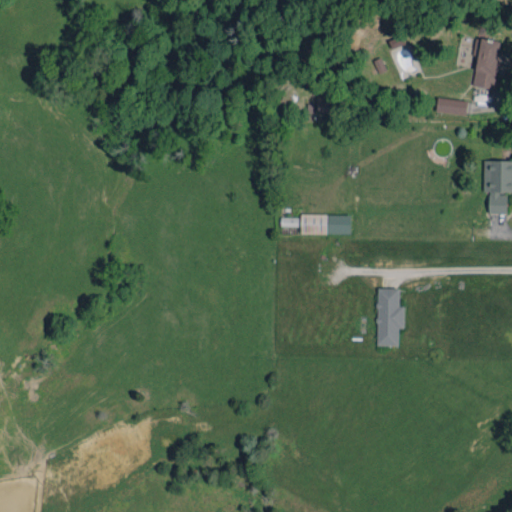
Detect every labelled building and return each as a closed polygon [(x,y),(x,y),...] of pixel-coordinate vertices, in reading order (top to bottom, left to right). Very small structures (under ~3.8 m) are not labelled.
[(477,56),(473,85),(495,88),(502,41),(475,37),(472,55),(477,56)] [(317,112),(337,112),(336,94),(317,95),(317,112)] [(467,100),(437,97),(436,112),(466,114),(467,100)] [(511,191),(511,160),(484,160),(483,191),(489,191),(488,213),(506,213),(507,192),(511,191)] [(350,233),(351,214),(300,213),(300,217),(281,217),(280,225),(301,225),(300,233),(350,233)] [(399,306),(399,288),(377,287),(376,344),(398,345),(398,327),(403,328),(404,306),(399,306)]
